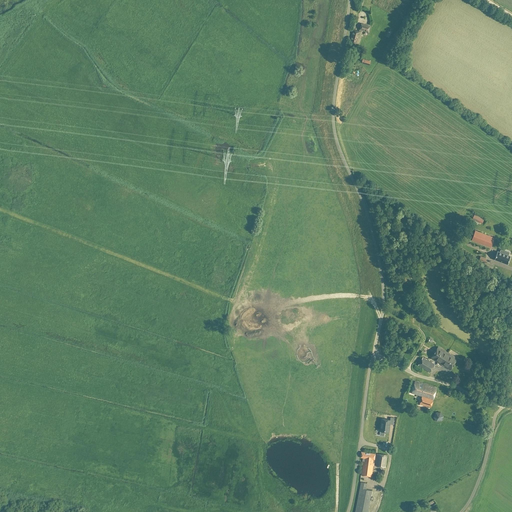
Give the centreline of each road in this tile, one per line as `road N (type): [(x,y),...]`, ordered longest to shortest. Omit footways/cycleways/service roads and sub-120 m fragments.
road 1 (unclassified): [(347,511),(383,308),(369,223),(333,125),(350,0)]
road 2 (track): [(0,210),(234,302),(358,296),(372,302),(380,320)]
